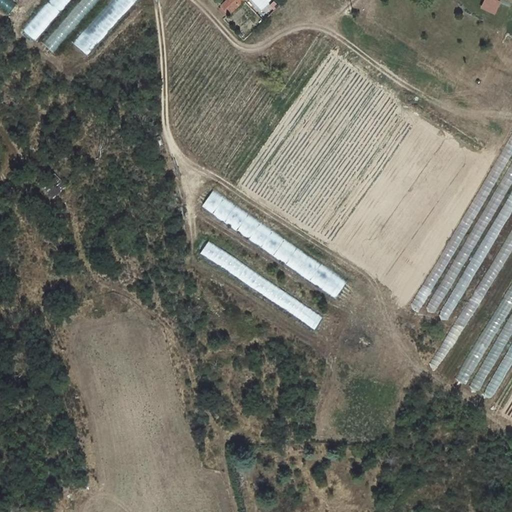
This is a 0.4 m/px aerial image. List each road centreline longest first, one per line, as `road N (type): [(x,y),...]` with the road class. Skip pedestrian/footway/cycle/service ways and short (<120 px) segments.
road 1 (track): [(156,0),(165,123),(184,160),(367,274),(419,370),(511,425)]
road 2 (track): [(195,0),(243,47),(318,27),(422,95),(454,109),(511,117)]
road 3 (track): [(235,511),(175,332),(93,275)]
